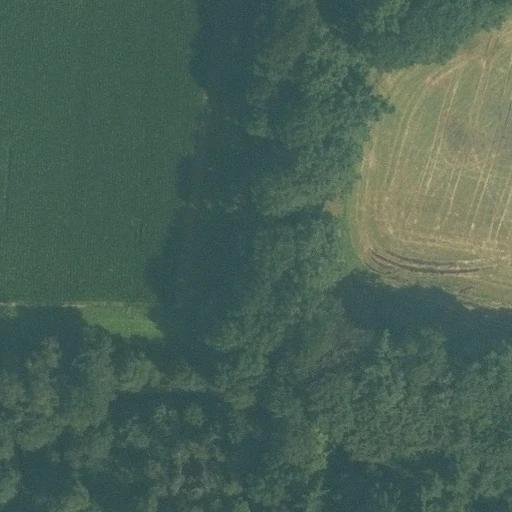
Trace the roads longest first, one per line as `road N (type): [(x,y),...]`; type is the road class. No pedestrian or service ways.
road 1 (track): [(286,387),(0,384)]
road 2 (track): [(511,396),(435,381),(286,387)]
